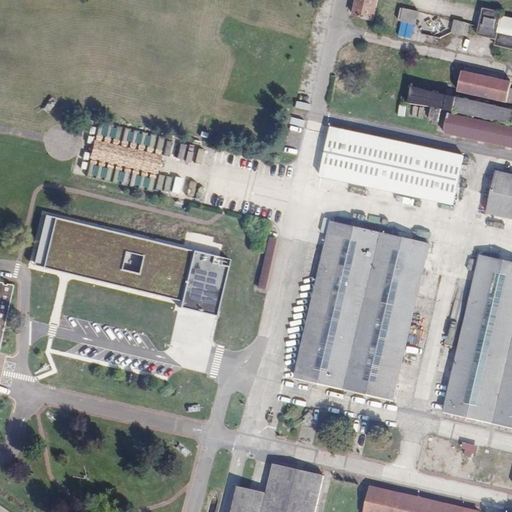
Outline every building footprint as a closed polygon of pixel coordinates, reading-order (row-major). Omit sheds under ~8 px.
[(373,20),(378,0),(357,0),(354,16),(373,20)] [(503,12),(502,12),(484,8),(478,36),(496,40),(495,45),(511,49),(511,19),(502,17),(503,12)] [(416,23),(418,13),(404,9),(401,21),(416,23)] [(464,35),(466,23),(455,20),(452,33),(464,35)] [(254,28),(241,94),(273,100),(286,34),(254,28)] [(511,103),(511,109),(454,97),(446,95),(409,85),(409,88),(411,89),(409,99),(409,101),(407,100),(406,103),(410,104),(432,108),(429,120),(439,122),(442,110),(511,124),(511,88),(511,83),(511,82),(463,72),(459,91),(511,103)] [(511,147),(511,127),(449,114),(445,133),(511,147)] [(464,156),(332,127),(321,177),(453,205),(464,156)] [(511,218),(511,175),(497,172),(488,213),(511,218)] [(231,260),(46,216),(35,263),(182,300),(182,308),(218,315),(231,260)] [(394,401),(430,245),(332,222),(296,378),(394,401)] [(511,262),(481,256),(473,291),(445,413),(511,427),(511,262)] [(262,260),(256,288),(263,289),(269,262),(262,260)] [(0,342),(13,287),(13,285),(11,285),(0,282),(0,342)] [(130,355),(126,370),(168,380),(172,365),(130,355)] [(316,511),(324,476),(275,464),(268,494),(239,487),(233,511),(316,511)] [(479,511),(480,511),(372,487),(365,511),(479,511)]
